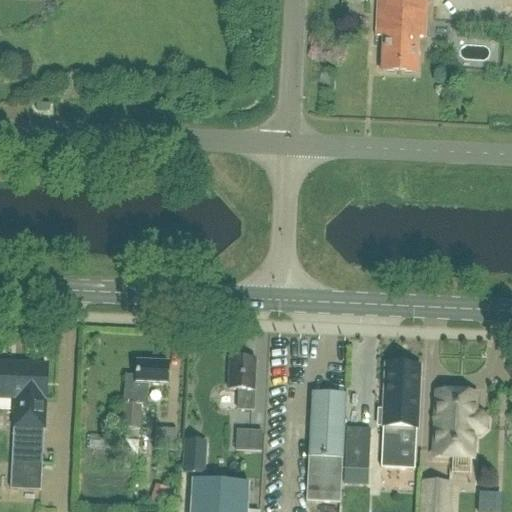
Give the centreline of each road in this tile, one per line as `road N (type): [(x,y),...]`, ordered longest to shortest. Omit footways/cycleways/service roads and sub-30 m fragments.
road 1 (unclassified): [(0,132),(288,146)]
road 2 (tertiary): [(284,303),(0,290)]
road 3 (tertiary): [(511,312),(284,303)]
road 4 (unclassified): [(511,156),(288,146)]
road 5 (tertiary): [(284,303),(288,146)]
road 6 (tertiary): [(288,146),(295,0)]
